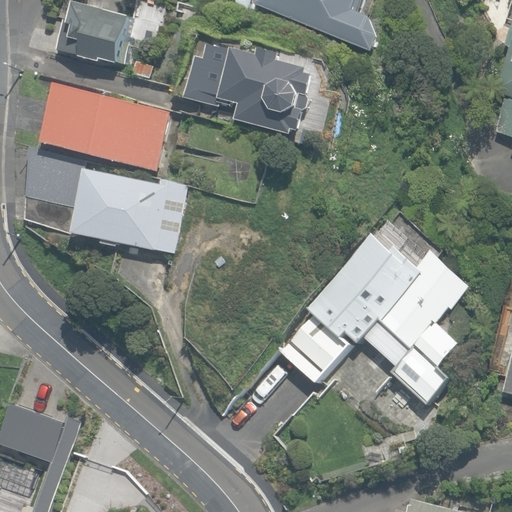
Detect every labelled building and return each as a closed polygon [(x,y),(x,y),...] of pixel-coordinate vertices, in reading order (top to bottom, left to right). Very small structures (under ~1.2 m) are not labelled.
[(221,0),(222,1),(251,10),(254,0),(221,0)] [(259,0),(257,5),(375,54),(381,38),(367,32),(373,18),(361,13),(365,0),(259,0)] [(107,60),(129,66),(135,43),(130,42),(136,19),(81,4),(76,23),(69,21),(61,51),(106,63),(107,60)] [(272,128),(294,133),(295,130),(301,131),(306,111),(312,109),(314,99),(311,95),(316,73),(311,72),(312,66),(284,59),(285,53),(272,50),(262,48),(261,53),(255,52),(235,47),(234,50),(211,44),(208,58),(199,56),(189,99),(222,106),(223,101),(235,104),(235,102),(243,104),(239,120),(255,124),(272,128)] [(511,51),(498,92),(511,97),(511,51)] [(49,143),(161,171),(176,113),(63,85),(49,143)] [(30,219),(70,233),(87,161),(35,149),(30,219)] [(81,234),(161,251),(161,247),(178,251),(191,186),(168,181),(167,186),(94,171),(81,234)] [(396,372),(433,405),(457,380),(444,369),(466,345),(443,324),(457,309),(460,312),(480,290),(437,251),(423,266),(401,246),(396,251),(377,234),(312,307),(318,314),(285,351),(321,384),(355,345),(348,339),(352,335),(363,345),(374,332),(381,339),(376,345),(400,367),(396,372)] [(502,326),(511,327),(511,306),(505,306),(502,326)] [(503,369),(506,358),(496,355),(493,366),(503,369)] [(54,463),(68,424),(15,405),(1,444),(54,463)] [(467,511),(415,499),(411,511),(409,511),(402,510),(401,511),(467,511)]
